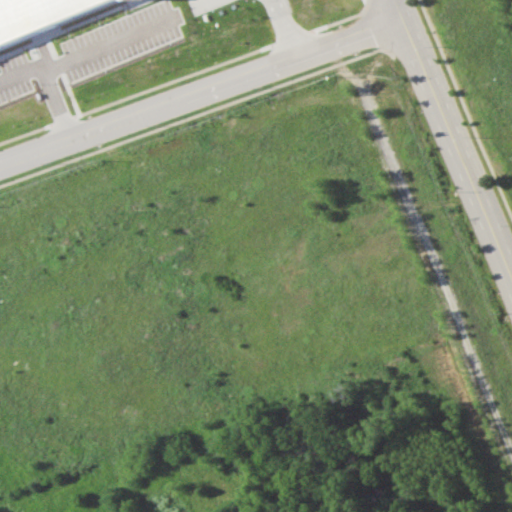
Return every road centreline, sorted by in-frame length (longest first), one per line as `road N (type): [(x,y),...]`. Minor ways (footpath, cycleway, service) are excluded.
road 1 (tertiary): [(404,20),(0,163)]
road 2 (tertiary): [(511,283),(404,20)]
